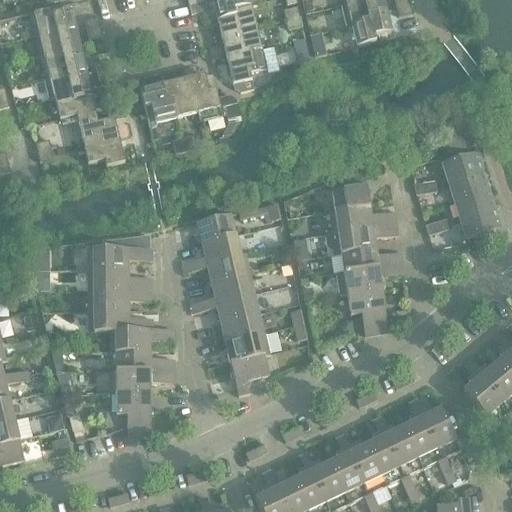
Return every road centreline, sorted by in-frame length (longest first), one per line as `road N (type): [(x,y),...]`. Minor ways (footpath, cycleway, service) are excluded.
road 1 (residential): [(211,447),(410,347)]
road 2 (residential): [(0,506),(211,447)]
road 3 (residential): [(211,447),(165,242)]
road 4 (residential): [(499,511),(479,455),(410,347)]
road 5 (residential): [(435,326),(392,162)]
